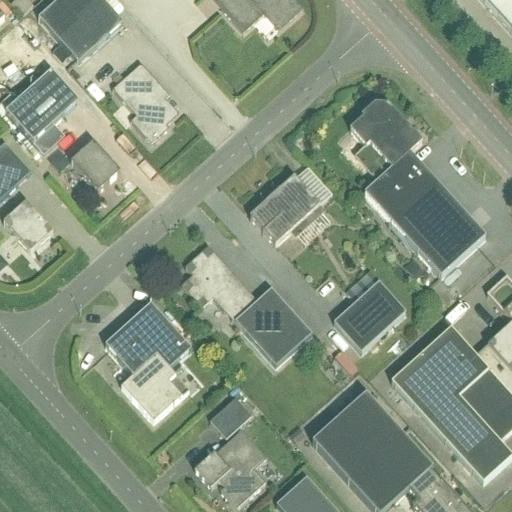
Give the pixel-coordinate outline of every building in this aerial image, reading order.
[(78,70),(122,31),(95,0),(67,0),(38,26),(78,70)] [(282,0),(281,0),(211,0),(210,1),(222,14),(221,15),(242,39),(263,20),(278,37),(300,17),(285,0),(282,0)] [(511,0),(471,0),(511,46),(511,0)] [(70,61),(61,51),(52,59),(61,69),(70,61)] [(163,107),(159,103),(165,98),(141,71),(112,97),(136,123),(130,128),(146,146),(156,147),(168,136),(166,133),(178,121),(165,106),(163,107)] [(33,150),(78,109),(51,79),(5,120),(33,150)] [(409,161),(421,150),(387,112),(374,111),(361,123),(363,125),(349,137),(365,155),(369,151),(385,169),(391,176),(383,184),(364,201),(440,285),(485,244),(409,161)] [(97,200),(120,179),(93,149),(70,170),(97,200)] [(0,207),(30,180),(4,151),(0,154),(0,207)] [(356,163),(378,188),(383,184),(391,176),(385,169),(369,151),(365,155),(356,163)] [(295,241),(307,230),(304,227),(319,213),(293,184),(249,225),(275,253),(292,238),(295,241)] [(30,260),(52,240),(25,210),(3,230),(30,260)] [(257,309),(208,254),(184,274),(192,283),(181,292),(202,315),(212,306),(240,336),(275,375),(312,342),(271,297),(257,309)] [(412,266),(404,274),(415,286),(424,278),(412,266)] [(511,290),(506,284),(486,302),(511,330),(475,364),(450,336),(391,390),(482,492),(511,464),(499,450),(511,438),(511,290)] [(360,361),(406,320),(378,290),(333,330),(360,361)] [(181,404),(168,390),(175,383),(169,377),(191,357),(150,312),(105,353),(133,384),(121,395),(153,430),(189,398),(188,397),(181,404)] [(439,489),(429,478),(431,476),(365,402),(312,450),(367,511),(392,511),(416,491),(425,502),(413,511),(461,511),(440,488),(439,489)] [(226,446),(251,424),(235,406),(210,429),(226,446)] [(301,428),(290,443),(300,450),(311,436),(301,428)] [(266,466),(240,438),(215,461),(214,460),(195,477),(211,495),(219,489),(224,495),(220,498),(232,511),(240,511),(265,490),(254,477),(266,466)] [(329,511),(306,486),(276,511),(329,511)]
